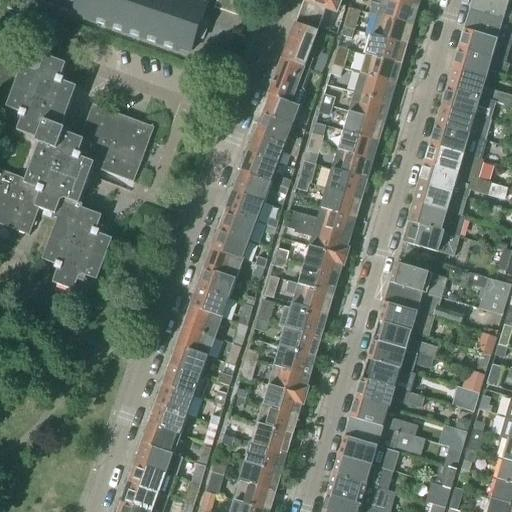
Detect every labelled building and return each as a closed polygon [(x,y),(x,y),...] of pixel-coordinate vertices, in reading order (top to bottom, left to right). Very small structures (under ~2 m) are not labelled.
[(191,52),(202,20),(207,7),(195,3),(195,0),(46,0),(46,2),(74,12),(73,16),(98,24),(104,27),(104,26),(115,30),(121,32),(149,42),(155,44),(166,47),(166,48),(172,50),(178,52),(179,48),(191,52)] [(227,0),(217,0),(214,9),(241,18),(245,6),(227,0)] [(305,0),(305,2),(297,21),(298,21),(309,25),(319,29),(326,10),(336,14),(341,0),(305,0)] [(373,0),(369,16),(378,18),(413,28),(418,9),(387,0),(373,0)] [(387,0),(418,9),(421,0),(387,0)] [(491,0),(475,0),(471,14),(511,25),(511,15),(506,13),(508,5),(491,0)] [(345,21),(343,29),(353,32),(355,24),(359,13),(349,10),(345,21)] [(511,25),(471,14),(465,34),(510,47),(511,41),(511,25)] [(378,18),(372,37),(407,47),(413,28),(378,18)] [(296,25),(282,61),(309,71),(313,59),(309,57),(317,37),(318,33),(297,25),(296,25)] [(353,32),(343,29),(341,37),(351,40),(353,32)] [(465,34),(460,53),(505,66),(510,47),(465,34)] [(372,37),(366,58),(401,68),(407,47),(372,37)] [(335,60),(333,67),(343,70),(349,52),(338,49),(335,60)] [(460,53),(454,72),(486,81),(488,72),(505,78),(509,67),(505,66),(460,53)] [(320,56),(313,74),(321,76),(327,58),(320,56)] [(55,217),(54,220),(57,221),(42,262),(55,267),(54,270),(57,271),(52,285),(74,293),(79,279),(83,277),(97,282),(112,241),(99,235),(100,232),(97,231),(102,217),(81,210),(83,207),(79,205),(87,185),(94,165),(100,168),(99,172),(133,184),(154,129),(92,106),(79,140),(64,134),(65,131),(62,130),(77,89),(63,84),(64,81),(61,79),(66,66),(45,57),(40,72),(36,74),(22,68),(6,110),(20,115),(19,118),(22,119),(17,133),(37,141),(36,144),(39,145),(24,185),(19,183),(20,179),(0,171),(0,226),(29,238),(39,211),(55,217)] [(366,58),(360,77),(395,87),(401,68),(366,58)] [(282,61),(269,96),(271,97),(301,108),(306,96),(304,91),(301,90),(309,71),(282,61)] [(330,76),(340,79),(343,70),(333,67),(330,76)] [(454,72),(448,92),(503,107),(511,109),(511,98),(483,90),(486,81),(454,72)] [(360,77),(355,97),(389,107),(395,87),(360,77)] [(448,92),(443,110),(474,118),(491,123),(496,105),(448,92)] [(265,106),(262,115),(293,127),(301,108),(271,97),(267,105),(265,106)] [(324,97),(321,106),(331,109),(334,100),(324,97)] [(355,97),(349,115),(384,126),(389,107),(355,97)] [(321,106),(319,114),(329,117),(331,109),(321,106)] [(443,110),(437,129),(485,142),(491,123),(474,118),(443,110)] [(259,126),(256,136),(286,148),(299,152),(302,143),(289,138),(293,127),(262,115),(258,124),(259,126)] [(349,115),(344,134),(378,144),(384,126),(349,115)] [(437,129),(432,148),(463,157),(482,163),(483,162),(481,162),(486,143),(485,142),(437,129)] [(344,134),(338,153),(373,164),(378,144),(344,134)] [(250,145),(247,154),(279,166),(283,155),(297,160),(299,152),(286,148),(256,136),(253,144),(250,145)] [(312,136),(309,145),(320,148),(322,139),(312,136)] [(309,145),(307,153),(318,156),(320,148),(309,145)] [(432,148),(426,169),(475,183),(478,184),(478,182),(477,181),(482,163),(463,157),(432,148)] [(338,153),(332,172),(367,182),(373,164),(338,153)] [(244,165),(241,174),(271,186),(279,166),(247,154),(243,163),(244,165)] [(304,163),(298,183),(309,186),(310,185),(310,186),(316,167),(314,166),(304,163)] [(426,169),(420,187),(467,200),(469,192),(488,198),(491,186),(491,185),(478,182),(478,184),(475,183),(426,169)] [(332,172),(327,191),(362,202),(367,182),(332,172)] [(235,183),(232,192),(264,204),(271,186),(241,174),(238,182),(235,183)] [(279,188),(280,189),(287,191),(289,183),(281,180),(279,188)] [(309,186),(298,183),(295,191),(307,194),(309,186)] [(506,191),(491,186),(488,198),(503,202),(506,191)] [(420,187),(414,206),(461,219),(467,200),(420,187)] [(327,191),(321,212),(356,222),(362,202),(327,191)] [(230,204),(226,213),(257,224),(264,204),(232,192),(229,201),(230,204)] [(414,206),(409,225),(459,239),(464,220),(461,219),(414,206)] [(289,214),(286,222),(350,241),(356,222),(321,212),(318,221),(300,216),(289,212),(289,214)] [(221,222),(217,231),(249,243),(257,224),(226,213),(223,221),(221,222)] [(268,228),(275,231),(277,223),(270,221),(268,228)] [(313,240),(310,249),(347,260),(349,250),(347,250),(350,241),(286,222),(284,230),(294,232),(294,235),(313,240)] [(459,239),(409,225),(403,244),(454,259),(459,239)] [(275,231),(268,228),(266,236),(272,237),(275,231)] [(215,243),(211,253),(241,264),(249,243),(217,231),(214,240),(215,243)] [(310,249),(304,268),(339,278),(342,267),(344,268),(347,260),(310,249)] [(278,251),(275,259),(285,262),(288,254),(278,251)] [(511,254),(504,251),(497,271),(511,276),(511,254)] [(206,260),(203,270),(235,282),(237,275),(241,264),(211,253),(208,259),(206,260)] [(256,267),(264,270),(265,270),(267,262),(258,259),(255,267),(256,267)] [(285,262),(275,259),(273,268),(283,271),(285,262)] [(397,266),(391,286),(441,300),(447,280),(397,266)] [(256,267),(252,276),(254,280),(261,282),(265,270),(264,270),(256,267)] [(304,268),(298,287),(333,297),(339,278),(304,268)] [(201,282),(198,290),(228,301),(235,282),(203,270),(200,279),(201,282)] [(467,284),(479,288),(481,279),(470,276),(467,284)] [(264,298),(273,301),(278,281),(270,279),(264,298)] [(479,311),(501,317),(510,288),(487,281),(479,311)] [(295,298),(293,306),(328,317),(333,297),(298,287),(289,284),(286,295),(295,298)] [(391,286),(385,306),(434,320),(434,319),(460,327),(464,315),(439,307),(441,300),(391,286)] [(192,299),(189,308),(221,320),(228,301),(198,290),(195,298),(192,299)] [(246,299),(244,307),(252,310),(254,302),(246,299)] [(284,308),(278,328),(286,330),(286,331),(320,341),(328,317),(293,306),(292,311),(284,308)] [(385,306),(379,325),(411,335),(412,333),(429,338),(434,320),(385,306)] [(244,307),(239,325),(239,326),(247,328),(252,310),(244,307)] [(187,320),(184,329),(214,340),(221,320),(189,308),(186,318),(187,320)] [(260,313),(257,322),(266,325),(267,325),(270,316),(260,313)] [(266,325),(257,322),(255,330),(265,333),(267,325),(266,325)] [(379,325),(374,344),(433,361),(436,350),(409,342),(411,335),(379,325)] [(239,326),(233,347),(240,349),(247,329),(247,328),(239,326)] [(498,346),(498,347),(507,350),(511,332),(511,328),(504,327),(498,346)] [(179,338),(176,346),(207,358),(214,340),(184,329),(181,337),(179,338)] [(286,331),(280,350),(315,360),(320,341),(286,331)] [(478,355),(480,355),(490,358),(495,341),(483,337),(478,355)] [(374,344),(368,363),(416,377),(416,376),(412,375),(414,366),(430,371),(433,361),(374,344)] [(173,359),(170,368),(200,378),(207,358),(176,346),(172,357),(173,359)] [(232,346),(225,365),(234,368),(234,367),(241,350),(240,349),(233,347),(232,346)] [(496,355),(495,357),(504,359),(507,350),(498,347),(495,355),(496,355)] [(280,350),(274,370),(309,380),(315,360),(280,350)] [(248,353),(245,361),(256,364),(258,356),(248,353)] [(480,355),(474,374),(484,377),(490,358),(480,355)] [(245,361),(243,368),(254,372),(256,364),(245,361)] [(368,363),(362,382),(410,396),(416,377),(368,363)] [(492,366),(486,386),(497,390),(503,370),(492,366)] [(165,377),(161,387),(193,398),(202,401),(209,381),(200,379),(200,378),(170,368),(167,376),(165,377)] [(274,370),(269,388),(306,399),(309,389),(307,388),(309,380),(274,370)] [(471,374),(465,392),(466,392),(478,396),(484,377),(474,374),(474,375),(471,374)] [(220,375),(216,384),(220,385),(229,388),(232,379),(220,375)] [(362,382),(357,402),(389,411),(392,401),(421,410),(424,400),(410,396),(362,382)] [(160,398),(156,407),(186,418),(193,398),(161,387),(158,396),(160,398)] [(269,388),(263,408),(298,418),(301,406),(304,407),(306,399),(269,388)] [(237,391),(234,399),(244,402),(247,394),(237,391)] [(466,392),(461,411),(473,414),(478,396),(466,392)] [(218,393),(214,406),(223,408),(227,396),(218,393)] [(244,402),(234,399),(232,407),(242,410),(244,402)] [(491,401),(483,399),(479,413),(491,416),(493,410),(489,409),(491,401)] [(357,402),(351,420),(414,438),(417,428),(386,420),(389,411),(357,402)] [(151,416),(148,425),(180,436),(186,418),(156,407),(153,415),(151,416)] [(263,408),(257,427),(292,437),(298,418),(263,408)] [(212,417),(210,426),(217,428),(219,420),(212,417)] [(351,420),(345,440),(378,449),(394,454),(395,450),(420,458),(424,441),(414,438),(351,420)] [(457,424),(455,431),(467,435),(471,423),(464,420),(462,425),(457,424)] [(509,442),(511,443),(511,421),(505,420),(500,440),(509,442)] [(475,423),(473,432),(482,435),(485,426),(475,423)] [(145,437),(142,446),(173,457),(180,436),(148,425),(144,435),(145,437)] [(226,425),(223,438),(233,441),(236,442),(240,429),(226,425)] [(209,426),(204,445),(212,447),(217,428),(210,426),(209,426)] [(257,427),(251,447),(286,457),(292,437),(257,427)] [(452,430),(447,448),(449,449),(462,452),(467,435),(455,431),(452,430)] [(473,432),(467,451),(478,454),(484,435),(482,435),(473,432)] [(233,441),(223,438),(220,446),(231,449),(233,441)] [(345,440),(340,459),(394,474),(399,456),(394,454),(378,449),(345,440)] [(511,443),(509,442),(503,462),(511,464),(511,443)] [(137,455),(133,465),(175,480),(182,460),(173,457),(142,446),(139,454),(137,455)] [(251,447),(246,466),(281,476),(282,473),(284,474),(288,461),(285,460),(286,457),(251,447)] [(203,448),(200,457),(208,460),(211,450),(203,448)] [(444,468),(447,469),(456,472),(462,452),(449,449),(444,468)] [(208,460),(200,457),(198,465),(205,468),(208,460)] [(340,459),(334,477),(383,492),(388,493),(394,474),(340,459)] [(463,462),(461,471),(468,473),(471,465),(463,462)] [(511,464),(503,462),(498,482),(511,485),(511,464)] [(132,476),(128,485),(169,499),(175,480),(133,465),(131,473),(132,476)] [(197,465),(191,485),(199,488),(205,468),(197,465)] [(215,466),(212,475),(223,478),(225,470),(215,466)] [(246,466),(240,485),(275,495),(281,476),(246,466)] [(447,469),(444,468),(439,467),(437,474),(434,486),(450,492),(456,472),(447,469)] [(468,473),(461,471),(458,482),(465,484),(468,473)] [(212,476),(206,494),(215,497),(217,497),(223,478),(212,475),(212,476)] [(334,477),(329,497),(377,511),(378,511),(390,511),(395,495),(388,493),(383,492),(334,477)] [(511,485),(498,482),(492,502),(511,507),(511,485)] [(120,503),(143,511),(164,511),(169,499),(128,485),(126,493),(123,494),(120,503)] [(189,485),(183,504),(186,505),(194,507),(199,488),(191,485),(189,485)] [(240,485),(234,503),(265,511),(270,511),(275,495),(240,485)] [(425,505),(432,507),(445,510),(450,492),(434,486),(431,486),(425,505)] [(454,493),(453,498),(457,499),(461,497),(462,493),(455,491),(454,493)] [(206,494),(200,511),(210,511),(215,497),(206,494)] [(329,497),(324,511),(376,511),(377,511),(329,497)] [(511,511),(511,507),(492,502),(488,511),(511,511)] [(143,511),(120,503),(116,511),(143,511)] [(265,511),(234,503),(231,511),(265,511)]
